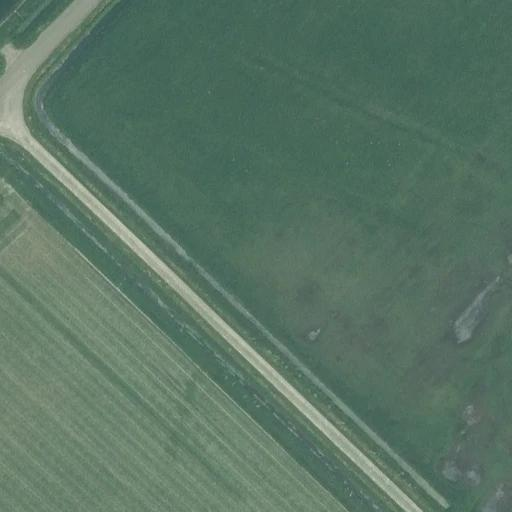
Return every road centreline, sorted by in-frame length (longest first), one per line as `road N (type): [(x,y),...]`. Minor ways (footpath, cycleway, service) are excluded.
road 1 (unclassified): [(414,511),(2,115)]
road 2 (unclassified): [(2,115),(112,0)]
